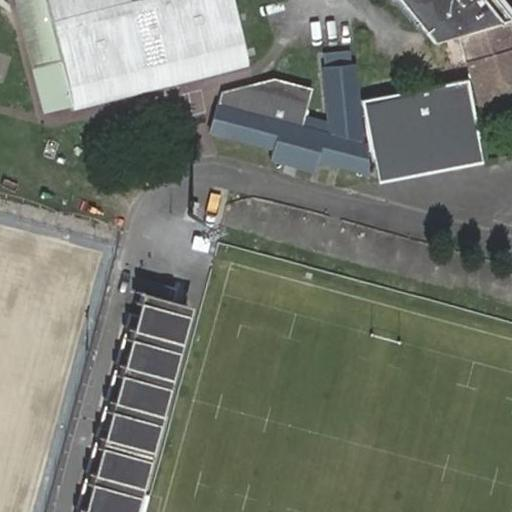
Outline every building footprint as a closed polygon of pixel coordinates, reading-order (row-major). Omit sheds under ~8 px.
[(64,111),(239,68),(221,0),(6,0),(35,115),(63,108),(64,111)] [(398,0),(432,42),(443,39),(458,36),(511,18),(511,17),(504,9),(497,0),(398,0)] [(466,63),(471,77),(482,113),(511,103),(511,18),(458,36),(466,63)] [(458,36),(443,39),(451,67),(466,63),(458,36)] [(350,63),(349,50),(323,53),(325,65),(350,63)] [(350,63),(325,65),(328,123),(304,114),(311,88),(273,77),(221,91),(210,131),(274,148),(273,157),(287,161),(288,158),(301,161),(300,165),(314,169),(317,158),(368,170),(365,151),(361,99),(357,100),(354,63),(350,63)] [(471,77),(466,78),(473,116),(482,113),(471,77)] [(466,78),(361,99),(365,151),(370,149),(372,159),(411,158),(448,148),(477,139),(473,116),(466,78)] [(411,158),(372,159),(376,178),(480,157),(477,139),(448,148),(411,158)] [(152,275),(158,250),(142,246),(136,271),(152,275)] [(511,285),(507,284),(502,304),(511,306),(511,285)] [(142,290),(82,511),(134,511),(189,306),(142,290)]
